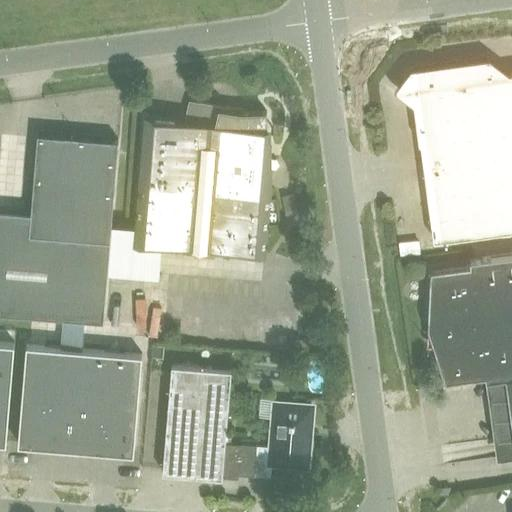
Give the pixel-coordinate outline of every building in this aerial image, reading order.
[(419,140),(421,141),(431,211),(428,216),(432,219),(434,238),(511,228),(511,71),(510,71),(490,56),(411,66),(395,88),(414,103),(419,140)] [(268,163),(267,111),(230,112),(229,106),(189,100),(185,119),(147,116),(137,240),(264,250),(269,187),(262,187),(264,164),(268,163)] [(0,310),(104,319),(118,138),(38,132),(31,211),(0,208),(0,310)] [(486,373),(486,378),(506,376),(511,419),(511,252),(470,258),(471,263),(431,268),(428,325),(446,379),(486,373)] [(289,348),(308,350),(310,338),(290,336),(289,348)] [(0,440),(7,441),(15,342),(0,340),(0,440)] [(19,442),(76,447),(85,348),(27,343),(19,442)] [(154,344),(153,356),(163,357),(165,345),(154,344)] [(142,352),(85,348),(76,447),(134,452),(142,352)] [(226,441),(230,392),(232,368),(172,363),(163,471),(223,476),(223,469),(237,470),(237,473),(271,476),(272,461),(273,445),(272,445),(226,441)] [(276,402),(272,445),(273,445),(272,461),(307,464),(312,405),(276,402)]
